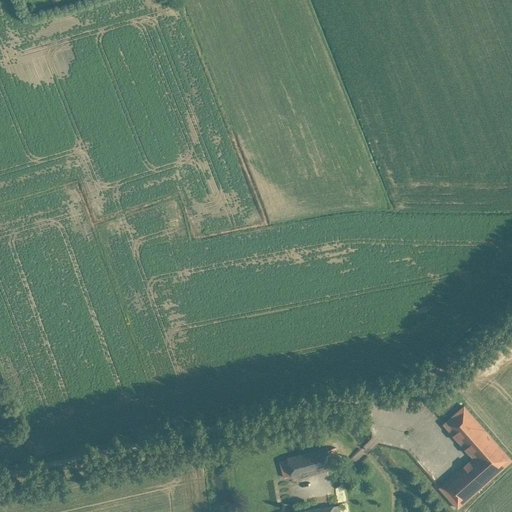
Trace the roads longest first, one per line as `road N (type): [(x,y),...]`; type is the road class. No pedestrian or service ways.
road 1 (residential): [(0,475),(408,384)]
road 2 (track): [(511,302),(408,384)]
